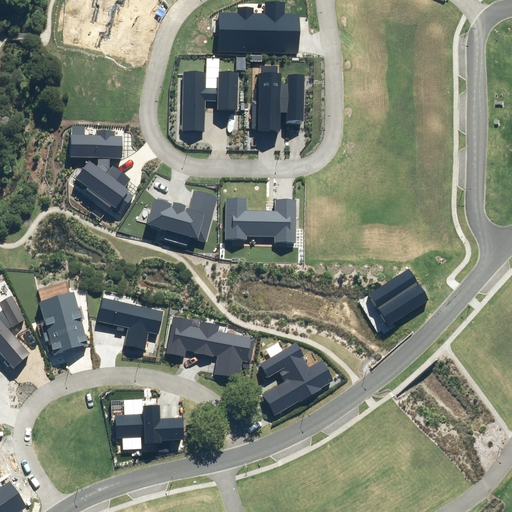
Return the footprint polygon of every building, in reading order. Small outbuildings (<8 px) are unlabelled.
[(219,13),(218,51),(299,53),(300,15),(286,14),(286,2),(266,2),(266,16),(252,15),(252,9),(239,8),(239,14),(219,13)] [(237,109),(237,71),(216,71),(216,87),(205,87),(205,72),(182,71),(182,129),(204,129),(205,99),(216,100),(216,109),(237,109)] [(302,73),(285,73),(285,82),(280,82),(280,73),(257,72),(256,129),(279,130),(279,111),(285,111),(285,120),(302,120),(302,73)] [(88,161),(75,180),(114,208),(128,189),(125,187),(132,179),(110,164),(110,158),(121,158),(121,137),(115,137),(115,132),(96,131),(96,136),(84,135),(84,128),(70,127),(70,158),(97,158),(96,166),(88,161)] [(193,188),(188,207),(151,197),(144,224),(204,240),(217,194),(193,188)] [(273,235),(273,241),(295,242),(297,197),(275,196),(274,210),(247,209),(247,196),(225,195),(223,236),(245,237),(246,234),(273,235)] [(407,266),(366,292),(387,325),(428,299),(407,266)] [(34,298),(51,353),(87,342),(72,292),(61,296),(59,290),(34,298)] [(0,350),(15,367),(30,354),(5,325),(8,322),(11,326),(25,319),(12,295),(0,301),(0,306),(1,309),(0,310),(0,350)] [(101,297),(96,321),(126,327),(123,343),(145,348),(149,328),(160,331),(164,310),(101,297)] [(173,314),(165,353),(183,356),(185,349),(215,355),(211,373),(235,378),(239,359),(251,361),(255,339),(218,332),(219,325),(199,321),(198,328),(192,327),(194,319),(173,314)] [(296,344),(260,365),(267,377),(278,370),(284,380),(262,393),(275,416),(321,389),(318,385),(334,376),(322,356),(307,364),(296,344)] [(141,416),(118,416),(118,435),(143,435),(143,446),(166,446),(166,442),(183,442),(183,415),(154,416),(154,406),(141,406),(141,416)] [(0,511),(21,511),(27,509),(10,483),(1,490),(0,488),(0,511)]
